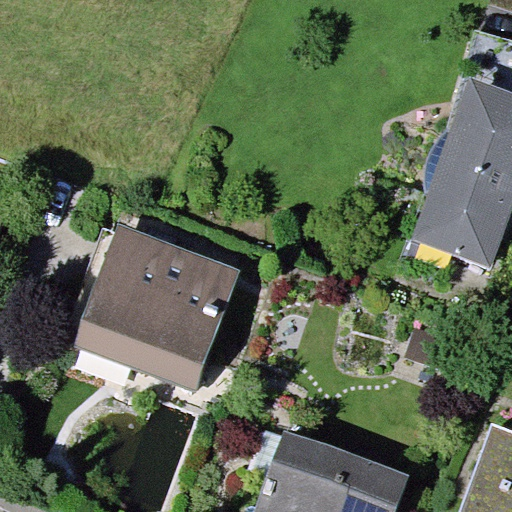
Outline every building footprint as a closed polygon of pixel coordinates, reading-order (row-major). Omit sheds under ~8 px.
[(511,258),(511,106),(482,94),(420,249),(502,282),(511,258)] [(0,242),(12,209),(0,204),(0,242)] [(255,278),(121,231),(77,355),(211,402),(255,278)] [(511,511),(511,435),(502,432),(472,511),(511,511)] [(413,511),(421,490),(293,444),(268,511),(413,511)]
